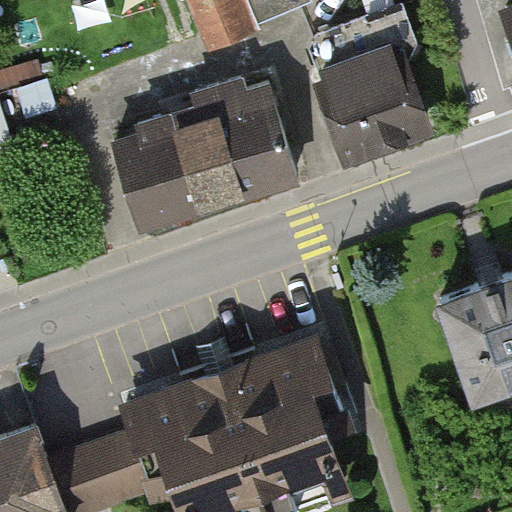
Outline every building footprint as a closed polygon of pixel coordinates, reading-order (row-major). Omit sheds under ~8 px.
[(176,0),(196,58),(255,38),(243,2),(249,0),(176,0)] [(511,9),(498,14),(511,51),(511,9)] [(322,91),(350,175),(438,146),(411,62),(322,91)] [(0,148),(25,137),(1,85),(0,85),(0,148)] [(190,134),(217,219),(296,194),(268,109),(190,134)] [(112,160),(139,245),(217,219),(190,134),(112,160)] [(511,272),(442,297),(475,392),(510,380),(511,386),(511,272)] [(189,511),(276,511),(350,487),(328,426),(349,419),(320,337),(127,404),(137,433),(53,462),(69,511),(84,511),(178,480),(189,511)] [(69,511),(53,462),(38,423),(0,437),(0,511),(69,511)]
